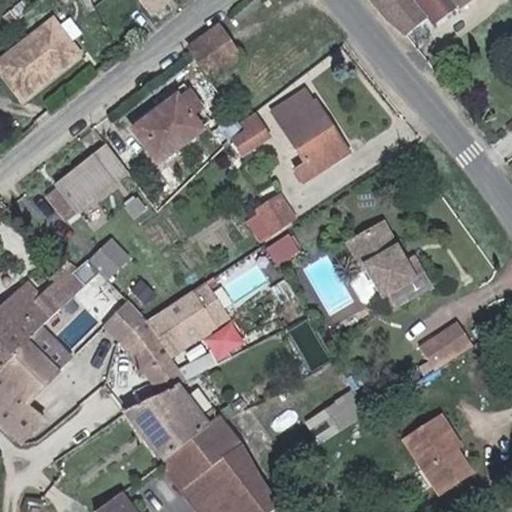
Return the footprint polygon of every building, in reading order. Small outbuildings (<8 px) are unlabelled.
[(127,0),(136,11),(151,0),(127,0)] [(379,0),(387,9),(409,29),(434,9),(431,5),(437,0),(460,0),(462,2),(465,0),(379,0)] [(250,46),(226,15),(197,37),(220,69),(250,46)] [(54,17),(0,58),(0,68),(22,98),(81,52),(54,17)] [(324,97),(316,84),(287,104),(319,153),(310,160),(319,173),(362,143),(328,94),(324,97)] [(211,119),(185,85),(140,119),(166,152),(211,119)] [(280,130),(267,111),(251,121),(240,129),(255,149),(280,130)] [(138,164),(119,139),(58,183),(77,209),(138,164)] [(286,224),(307,209),(292,188),(272,202),(286,224)] [(153,203),(147,195),(135,204),(140,212),(153,203)] [(397,244),(384,221),(379,224),(392,246),(397,244)] [(308,240),(297,224),(289,229),(275,238),(286,254),(308,240)] [(415,275),(397,244),(392,246),(379,224),(349,240),(363,266),(368,266),(371,271),(356,280),(356,287),(365,303),(370,304),(389,293),(396,306),(431,285),(423,270),(415,275)] [(129,259),(113,243),(103,253),(119,270),(129,259)] [(64,263),(61,266),(75,277),(77,274),(64,263)] [(85,286),(75,277),(61,266),(48,279),(54,284),(71,300),(85,286)] [(22,284),(0,307),(0,320),(29,344),(42,331),(62,309),(45,294),(40,299),(22,284)] [(71,300),(54,284),(45,294),(62,309),(71,300)] [(168,355),(179,348),(225,317),(208,290),(172,314),(137,338),(156,363),(159,362),(168,355)] [(0,375),(29,344),(0,320),(0,375)] [(459,320),(445,329),(460,353),(474,344),(459,320)] [(460,353),(445,329),(421,344),(436,368),(460,353)] [(29,344),(0,375),(0,417),(24,439),(47,416),(32,401),(61,372),(60,371),(72,357),(42,331),(29,344)] [(159,362),(174,384),(190,375),(196,372),(179,348),(168,355),(159,362)] [(175,452),(230,408),(222,398),(213,405),(190,375),(174,384),(137,404),(175,452)] [(363,386),(342,399),(354,420),(376,407),(363,386)] [(249,430),(230,408),(175,452),(208,495),(218,511),(271,511),(289,498),(274,477),(249,430)] [(453,434),(442,417),(406,440),(441,494),(472,474),(456,450),(448,437),(453,434)] [(461,447),(453,434),(448,437),(456,450),(461,447)] [(114,511),(151,511),(133,488),(110,506),(114,511)]
